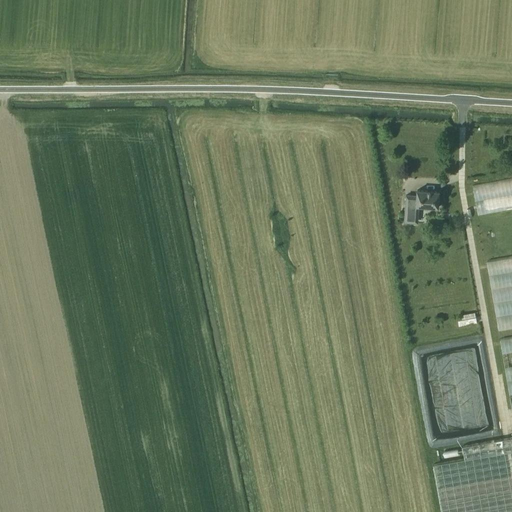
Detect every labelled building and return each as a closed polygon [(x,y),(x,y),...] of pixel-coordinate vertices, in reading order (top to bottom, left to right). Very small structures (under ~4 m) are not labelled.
[(476,214),(511,208),(511,178),(472,184),(476,214)] [(419,207),(438,208),(440,192),(417,191),(417,197),(406,196),(405,211),(418,211),(419,207)] [(511,255),(486,260),(496,329),(511,326),(511,255)] [(511,336),(499,339),(510,408),(511,407),(511,336)] [(433,464),(441,511),(511,511),(511,436),(462,446),(464,458),(433,464)]
